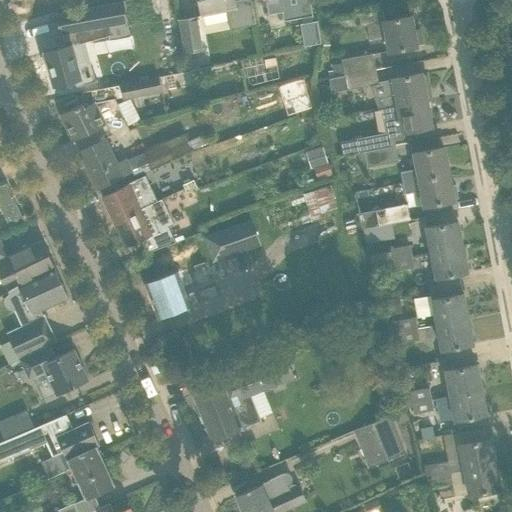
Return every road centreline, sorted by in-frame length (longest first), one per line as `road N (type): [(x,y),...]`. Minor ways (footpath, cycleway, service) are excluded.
road 1 (unclassified): [(198,511),(0,63)]
road 2 (residential): [(511,275),(455,0)]
